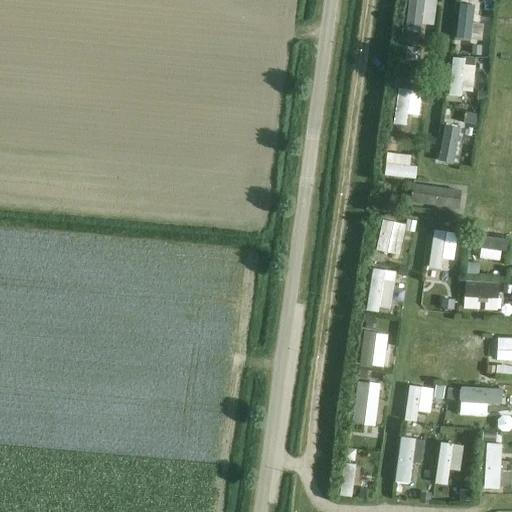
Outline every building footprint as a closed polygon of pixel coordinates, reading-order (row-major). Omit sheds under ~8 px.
[(453,10),(453,0),(428,0),(427,30),(441,30),(442,10),(453,10)] [(503,30),(504,13),(494,13),(494,0),(479,0),(478,29),(503,30)] [(492,31),(491,43),(505,45),(506,33),(492,31)] [(493,84),(495,51),(472,50),(471,83),(493,84)] [(415,115),(426,115),(427,104),(440,105),(442,79),(418,78),(415,115)] [(483,150),(485,117),(464,115),(461,149),(483,150)] [(433,167),(435,144),(407,142),(406,166),(433,167)] [(458,210),(460,193),(413,186),(411,203),(458,210)] [(397,240),(421,244),(427,213),(404,208),(397,240)] [(453,222),(451,258),(462,259),(463,248),(476,249),(478,224),(453,222)] [(502,247),(511,247),(511,228),(503,228),(502,247)] [(392,299),(412,301),(416,260),(396,258),(392,299)] [(511,298),(511,273),(486,272),(484,297),(511,298)] [(401,357),(407,325),(386,321),(380,353),(401,357)] [(471,325),(470,350),(483,351),(483,340),(497,340),(497,325),(471,325)] [(393,418),(398,375),(377,372),(372,415),(393,418)] [(425,383),(423,414),(437,414),(438,383),(425,383)] [(489,408),(490,391),(478,390),(476,407),(489,408)] [(429,454),(439,455),(441,430),(417,428),(413,475),(427,476),(429,454)] [(453,475),(466,476),(468,461),(479,462),(482,436),(458,433),(453,475)]
